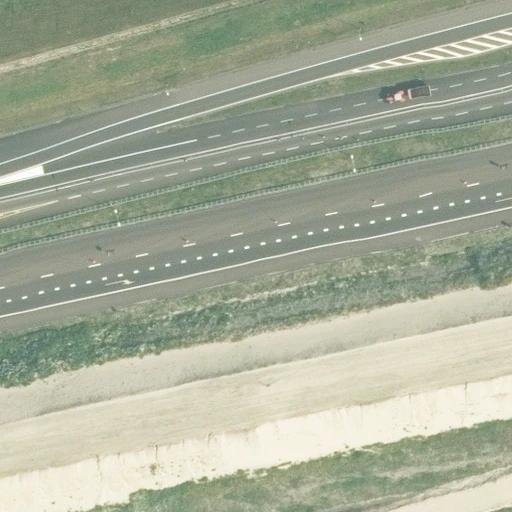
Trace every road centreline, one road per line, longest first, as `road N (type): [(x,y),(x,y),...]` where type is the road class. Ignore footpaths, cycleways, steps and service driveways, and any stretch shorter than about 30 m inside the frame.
road 1 (motorway): [(511,25),(185,112),(0,175)]
road 2 (motorway): [(511,89),(0,200)]
road 3 (motorway): [(0,279),(511,168)]
